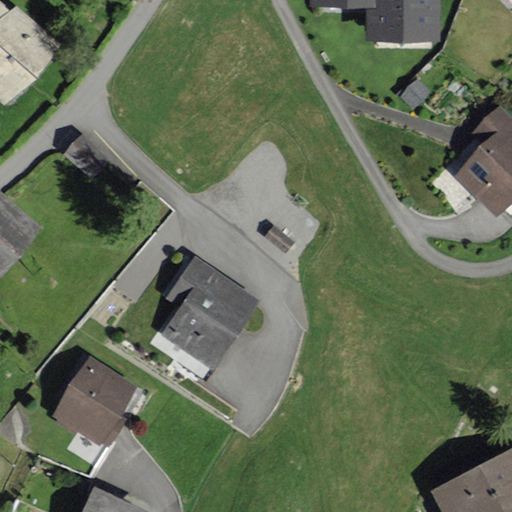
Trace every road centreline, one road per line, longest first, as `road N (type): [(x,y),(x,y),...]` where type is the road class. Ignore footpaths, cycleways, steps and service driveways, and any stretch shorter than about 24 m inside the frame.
road 1 (residential): [(279,0),(402,229),(457,269),(511,265)]
road 2 (residential): [(156,0),(70,118),(0,182)]
